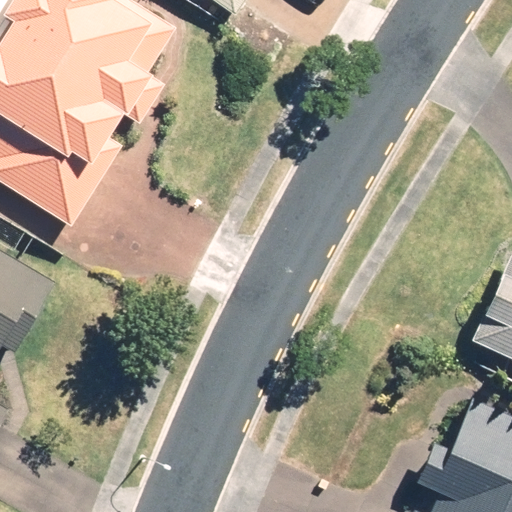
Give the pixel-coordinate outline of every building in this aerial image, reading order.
[(150,0),(0,0),(0,156),(3,158),(0,162),(0,176),(81,224),(130,140),(121,135),(165,62),(145,50),(168,10),(150,0)] [(225,0),(245,12),(252,0),(225,0)] [(0,243),(0,436),(22,401),(0,387),(0,382),(61,281),(0,243)] [(511,275),(485,334),(511,346),(511,275)] [(432,480),(417,511),(511,511),(511,407),(465,386),(424,477),(432,480)]
